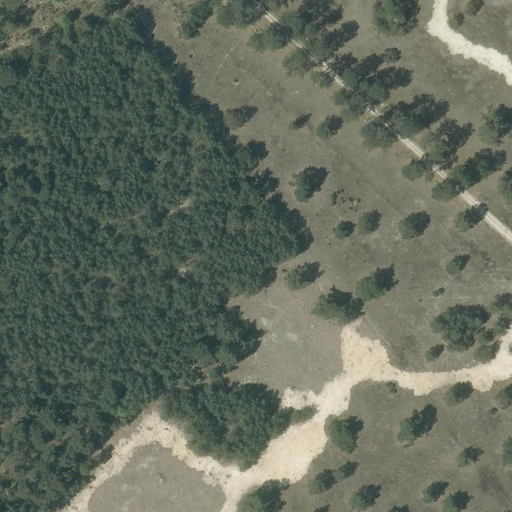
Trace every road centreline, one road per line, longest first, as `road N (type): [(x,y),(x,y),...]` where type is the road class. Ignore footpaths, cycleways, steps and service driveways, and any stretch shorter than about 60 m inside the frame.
road 1 (track): [(511,506),(264,184),(252,145),(234,140),(124,0)]
road 2 (track): [(252,0),(511,239)]
